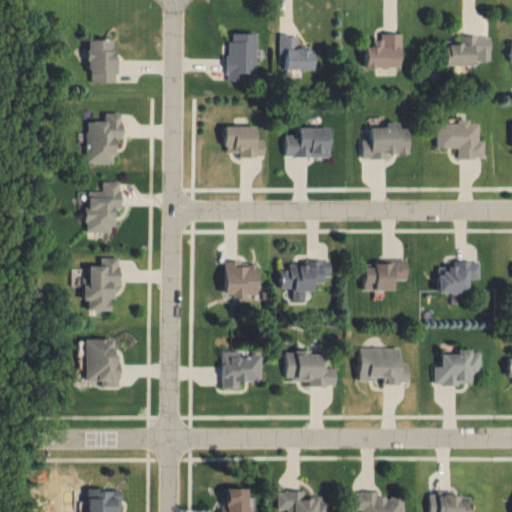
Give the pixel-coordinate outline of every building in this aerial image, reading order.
[(252,32),(228,31),(228,40),(223,40),(222,79),(241,80),(242,72),(251,72),(252,32)] [(363,48),(364,74),(376,74),(376,70),(402,70),(402,36),(385,36),(385,43),(378,43),(378,48),(363,48)] [(312,56),(312,73),(283,72),(283,51),(277,51),(277,38),(296,39),(296,49),(306,50),(306,56),(312,56)] [(445,43),(445,69),(476,69),(476,56),(488,56),(488,40),(466,41),(466,48),(463,48),(463,43),(445,43)] [(85,43),(108,44),(108,63),(114,63),(114,75),(111,75),(111,84),(91,84),(91,75),(87,75),(87,71),(84,71),(85,63),(82,63),(83,53),(85,53),(85,43)] [(86,124),(102,124),(102,115),(117,115),(117,141),(110,141),(110,165),(86,165),(86,124)] [(477,126),(477,145),(483,145),(483,159),(475,159),(475,162),(458,162),(458,150),(437,150),(437,125),(457,125),(457,122),(467,122),(468,126),(477,126)] [(251,124),(221,125),(221,151),(236,151),(236,156),(261,155),(260,138),(251,138),(251,124)] [(360,142),(361,160),(384,159),(384,154),(399,154),(399,158),(410,157),(409,132),(399,132),(398,125),(385,125),(385,129),(367,130),(367,142),(360,142)] [(327,131),(296,131),(296,137),(284,137),(283,159),(326,160),(327,131)] [(85,193),(99,193),(99,184),(116,184),(116,193),(118,193),(118,211),(112,211),(111,228),(107,228),(107,234),(84,234),(84,224),(82,224),(82,210),(85,210),(85,193)] [(85,268),(85,287),(81,287),(81,302),(87,302),(87,313),(109,313),(109,301),(113,301),(113,287),(117,287),(116,260),(99,261),(99,268),(85,268)] [(363,266),(363,292),(393,292),(393,282),(408,282),(407,261),(379,262),(379,266),(363,266)] [(221,263),(220,296),(229,296),(229,300),(241,300),(241,295),(254,295),(255,266),(237,266),(237,263),(221,263)] [(279,273),(279,291),(288,291),(288,303),(305,303),(305,293),(311,293),(311,286),(321,286),(321,279),(330,279),(330,263),(304,263),(304,268),(288,268),(288,273),(279,273)] [(438,270),(437,294),(468,295),(468,279),(478,280),(479,266),(458,265),(458,270),(438,270)] [(84,342),(84,383),(98,382),(98,389),(117,389),(117,364),(112,364),(112,342),(84,342)] [(359,351),(359,384),(384,384),(384,388),(398,388),(398,384),(408,384),(408,367),(399,367),(399,351),(359,351)] [(440,356),(440,369),(434,369),(435,386),(443,386),(443,388),(459,388),(459,385),(472,385),(472,379),(481,379),(481,356),(473,356),(473,352),(458,352),(458,356),(440,356)] [(285,356),(285,379),(291,379),(291,384),(309,384),(309,390),(333,390),(333,357),(311,357),(311,353),(301,353),(301,356),(285,356)] [(220,354),(220,392),(238,392),(238,385),(260,385),(260,359),(239,360),(239,354),(220,354)] [(246,511),(246,487),(224,486),(223,511),(246,511)] [(352,511),(352,495),(360,495),(360,493),(379,493),(379,499),(385,499),(385,504),(393,504),(393,501),(403,501),(403,511),(352,511)] [(471,499),(471,511),(429,511),(429,497),(437,497),(437,493),(455,493),(455,499),(471,499)] [(277,495),(277,511),(289,511),(328,511),(328,504),(320,504),(320,501),(304,501),(304,494),(277,495)] [(120,511),(120,495),(86,495),(86,506),(81,506),(81,511),(120,511)]
